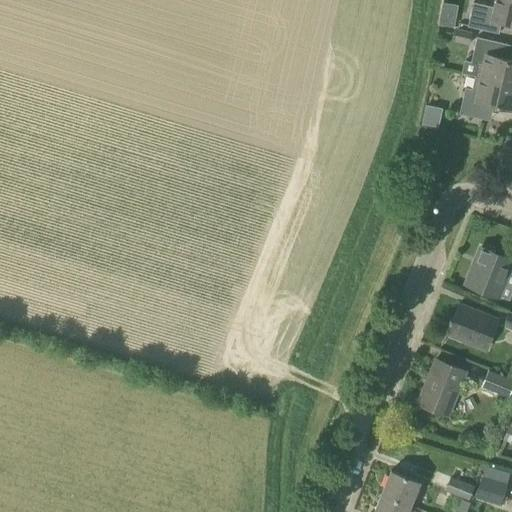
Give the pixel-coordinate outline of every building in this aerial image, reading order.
[(511,24),(511,0),(494,0),(493,7),(472,2),(466,27),(497,34),(500,22),(511,24)] [(455,19),(439,16),(437,25),(453,28),(455,19)] [(468,45),(471,32),(455,28),(452,42),(468,45)] [(474,77),(511,85),(511,60),(503,58),(506,44),(475,37),(469,62),(476,64),(474,77)] [(510,109),(511,100),(511,85),(474,77),(471,89),(463,88),(458,114),(482,120),(486,104),(510,109)] [(498,298),(511,262),(511,259),(480,247),(472,267),(471,267),(465,284),(498,298)] [(486,350),(498,320),(457,304),(445,334),(486,350)] [(511,312),(508,311),(501,326),(511,330),(511,312)] [(447,416),(465,372),(435,359),(417,404),(447,416)] [(511,398),(511,380),(487,370),(480,387),(508,398),(508,397),(511,398)] [(511,444),(511,425),(508,424),(501,440),(511,444)] [(380,494),(410,506),(419,482),(390,470),(380,494)] [(508,478),(484,471),(482,477),(481,476),(473,498),(500,506),(500,503),(504,504),(506,497),(502,496),(508,478)] [(468,501),(474,486),(449,476),(444,491),(468,501)] [(407,511),(410,506),(380,494),(373,511),(407,511)] [(465,511),(469,502),(460,499),(454,511),(465,511)]
